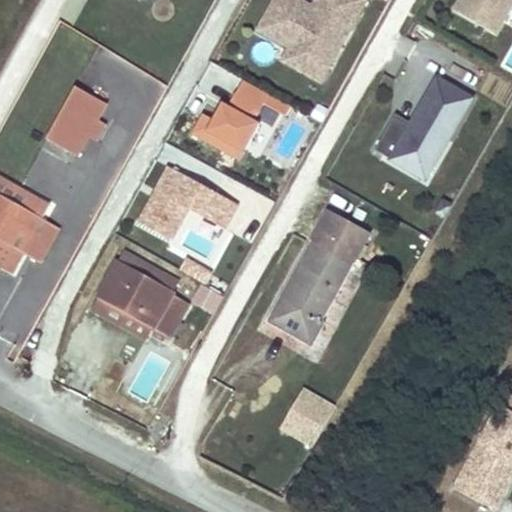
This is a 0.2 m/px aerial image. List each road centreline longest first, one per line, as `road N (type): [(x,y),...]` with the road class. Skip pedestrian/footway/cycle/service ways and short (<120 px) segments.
road 1 (residential): [(25,403),(63,295),(227,0)]
road 2 (residential): [(25,403),(238,511)]
